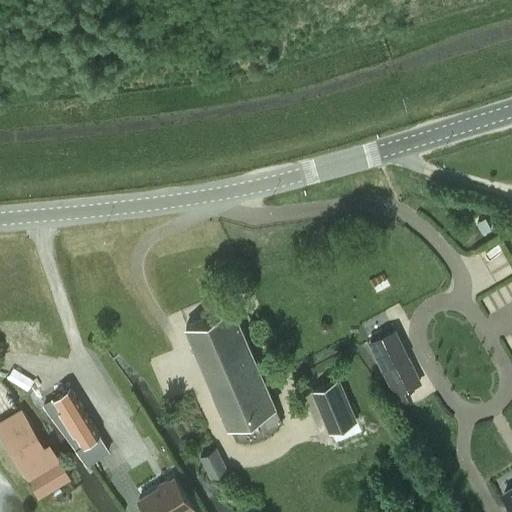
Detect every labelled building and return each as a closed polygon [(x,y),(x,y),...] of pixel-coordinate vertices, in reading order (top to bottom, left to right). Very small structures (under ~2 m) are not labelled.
[(229,424),(275,404),(233,305),(186,325),(229,424)] [(321,322),(319,326),(321,330),(324,332),(328,331),(330,327),(329,323),(325,321),(321,322)] [(394,328),(371,339),(384,366),(407,355),(394,328)] [(313,388),(330,428),(356,417),(339,377),(313,388)] [(70,386),(52,397),(44,402),(77,447),(99,433),(70,386)] [(70,476),(60,459),(50,443),(45,446),(21,407),(0,419),(0,432),(39,496),(70,476)] [(213,444),(198,452),(204,462),(218,454),(213,444)] [(174,475),(139,497),(147,511),(178,511),(192,504),(174,475)]
